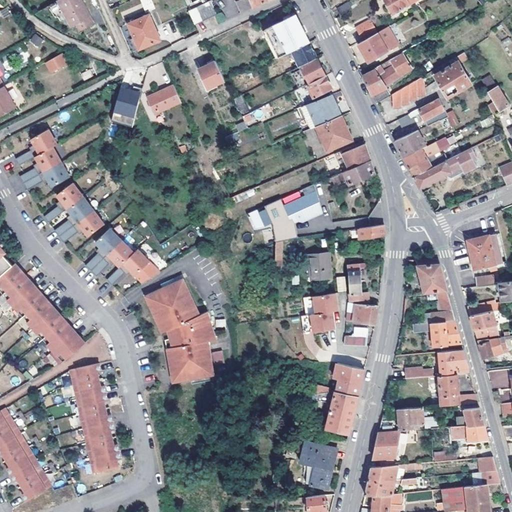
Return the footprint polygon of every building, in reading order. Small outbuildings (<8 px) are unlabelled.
[(78,22),(81,28),(95,21),(82,0),(57,0),(73,25),(78,22)] [(122,16),(143,7),(139,0),(130,0),(118,6),(122,16)] [(236,0),(242,10),(256,4),(264,0),(236,0)] [(386,0),(393,12),(413,0),(386,0)] [(210,1),(190,10),(196,23),(216,13),(212,5),(210,1)] [(349,1),(338,8),(341,14),(353,7),(349,1)] [(127,23),(139,48),(159,38),(148,13),(127,23)] [(291,49),(309,41),(303,27),(296,13),(265,28),(278,55),(291,49)] [(356,27),(363,39),(375,32),(368,19),(356,27)] [(363,39),(358,42),(368,60),(390,48),(389,46),(396,42),(390,32),(384,36),(380,29),(375,32),(363,39)] [(34,33),(29,41),(39,47),(44,39),(34,33)] [(415,46),(417,49),(419,52),(433,44),(430,37),(415,46)] [(309,41),(291,49),(299,65),(301,64),(317,57),(309,41)] [(415,46),(403,52),(405,56),(417,49),(415,46)] [(66,61),(61,51),(45,60),(50,70),(66,61)] [(405,56),(403,52),(373,67),(374,69),(362,74),(368,86),(375,100),(389,93),(384,84),(411,68),(405,56)] [(309,82),(325,74),(317,57),(301,64),(307,77),(309,82)] [(436,77),(447,96),(470,83),(455,57),(444,63),(448,70),(436,77)] [(208,87),(225,79),(216,60),(199,68),(208,87)] [(302,79),(307,77),(301,64),(299,65),(297,67),(302,79)] [(85,80),(93,76),(90,70),(82,73),(85,80)] [(325,74),(309,82),(307,83),(314,96),(332,88),(325,74)] [(480,80),(486,91),(496,86),(490,74),(480,80)] [(418,98),(417,94),(425,93),(423,75),(391,94),(392,108),(402,107),(401,104),(410,102),(410,99),(418,98)] [(148,97),(155,112),(181,100),(180,99),(173,84),(148,97)] [(3,85),(0,86),(0,113),(15,105),(3,85)] [(122,86),(116,114),(136,119),(142,89),(122,86)] [(493,101),(498,110),(508,105),(497,86),(487,92),(493,101)] [(317,124),(341,114),(331,93),(307,103),(317,124)] [(233,97),(242,115),(249,111),(241,94),(233,97)] [(447,115),(439,97),(419,107),(427,123),(435,119),(435,121),(447,115)] [(498,110),(493,101),(489,104),(493,112),(498,110)] [(411,112),(398,118),(403,128),(416,121),(411,112)] [(341,114),(317,124),(328,149),(351,138),(341,114)] [(239,130),(247,126),(244,119),(236,123),(239,130)] [(56,142),(47,128),(30,138),(32,142),(39,153),(52,145),(56,142)] [(404,156),(420,148),(422,146),(414,130),(395,139),(396,141),(404,156)] [(447,138),(451,144),(461,138),(457,132),(447,138)] [(231,133),(225,135),(229,145),(235,143),(231,133)] [(420,148),(425,158),(433,154),(439,151),(450,146),(445,135),(422,146),(420,148)] [(32,142),(28,145),(30,149),(34,156),(39,153),(32,142)] [(349,168),(369,159),(365,146),(364,142),(360,144),(342,153),(349,168)] [(39,153),(34,156),(37,160),(43,170),(61,160),(52,145),(39,153)] [(447,160),(414,175),(419,186),(445,173),(446,176),(450,177),(476,165),(473,158),(476,156),(471,147),(447,159),(447,160)] [(420,148),(404,156),(405,158),(409,166),(425,158),(420,148)] [(34,156),(30,149),(16,158),(20,164),(34,156)] [(341,149),(334,152),(342,171),(343,170),(349,168),(342,153),(341,149)] [(447,160),(447,159),(444,154),(441,155),(435,158),(433,154),(425,158),(409,166),(413,173),(414,175),(447,160)] [(369,159),(349,168),(343,170),(349,183),(374,171),(369,159)] [(43,170),(37,160),(32,163),(35,166),(39,173),(43,170)] [(69,174),(61,160),(43,170),(49,181),(52,185),(69,174)] [(511,181),(511,161),(500,167),(507,184),(511,181)] [(39,173),(35,166),(20,175),(24,182),(39,173)] [(43,170),(39,173),(43,180),(45,183),(49,181),(43,170)] [(339,188),(349,183),(343,170),(342,171),(333,175),(339,188)] [(39,173),(24,182),(28,189),(43,180),(39,173)] [(67,208),(83,195),(72,182),(56,194),(59,198),(67,208)] [(246,213),(254,230),(272,227),(275,240),(298,237),(295,224),(323,213),(312,184),(246,213)] [(93,209),(83,195),(67,208),(70,212),(77,222),(93,209)] [(67,208),(59,198),(55,202),(58,205),(62,211),(67,208)] [(62,211),(58,205),(44,216),(49,222),(62,211)] [(104,223),(93,209),(77,222),(85,231),(88,236),(104,223)] [(77,222),(70,212),(66,215),(68,219),(73,225),(77,222)] [(73,225),(68,219),(55,229),(60,235),(73,225)] [(85,231),(77,222),(73,225),(78,231),(81,235),(85,231)] [(359,232),(360,238),(383,233),(384,223),(349,230),(350,234),(359,232)] [(64,242),(78,231),(73,225),(60,235),(64,242)] [(121,239),(109,227),(95,242),(98,245),(107,254),(121,239)] [(474,268),(502,262),(496,233),(468,239),(473,261),(473,262),(474,268)] [(133,252),(121,239),(107,254),(116,263),(119,266),(123,263),(133,252)] [(283,260),(282,241),(274,242),(275,260),(283,260)] [(107,254),(98,245),(95,249),(98,252),(103,258),(107,254)] [(0,289),(63,361),(66,359),(81,345),(77,340),(80,338),(70,326),(67,329),(62,323),(58,318),(60,316),(50,304),(47,306),(43,301),(38,296),(41,293),(30,281),(27,284),(22,278),(18,273),(21,270),(15,264),(12,267),(0,252),(0,248),(1,248),(0,246),(0,289)] [(149,260),(137,248),(133,252),(123,263),(131,271),(135,275),(149,260)] [(103,258),(98,252),(86,264),(91,270),(103,258)] [(307,257),(313,282),(334,278),(329,253),(307,257)] [(116,263),(107,254),(103,258),(109,263),(112,266),(116,263)] [(417,265),(439,263),(437,257),(416,258),(417,265)] [(109,263),(103,258),(91,270),(97,275),(109,263)] [(128,275),(131,271),(123,263),(119,266),(125,272),(128,275)] [(359,267),(359,263),(348,265),(351,294),(349,294),(350,300),(370,301),(369,291),(363,292),(359,267)] [(439,263),(417,265),(424,292),(427,291),(437,290),(446,289),(439,263)] [(107,279),(113,284),(125,272),(119,266),(107,279)] [(158,281),(161,287),(181,278),(178,272),(158,281)] [(496,283),(495,274),(476,276),(476,285),(496,283)] [(25,275),(22,278),(27,284),(30,281),(25,275)] [(339,279),(341,292),(348,290),(345,277),(339,279)] [(194,377),(217,370),(208,342),(214,340),(205,311),(198,315),(181,278),(161,287),(142,296),(159,334),(165,331),(168,339),(172,347),(166,349),(177,382),(194,377)] [(511,280),(496,283),(498,299),(511,296),(511,280)] [(437,290),(438,297),(439,300),(435,300),(438,311),(423,313),(423,322),(455,319),(446,289),(437,290)] [(429,299),(438,297),(437,290),(427,291),(429,299)] [(336,294),(314,297),(316,312),(334,309),(334,311),(339,311),(336,294)] [(314,297),(304,298),(306,313),(311,312),(316,312),(314,297)] [(470,313),(486,310),(493,308),(492,301),(467,306),(470,313)] [(364,313),(362,322),(374,324),(376,316),(379,304),(374,304),(356,302),(355,311),(364,313)] [(334,311),(334,309),(316,312),(311,312),(313,330),(336,327),(334,311)] [(477,340),(495,337),(486,310),(470,313),(474,328),(477,340)] [(353,321),(362,322),(364,313),(355,311),(353,321)] [(306,313),(301,314),(303,331),(313,330),(311,312),(306,313)] [(449,345),(462,344),(455,320),(431,322),(433,346),(449,345)] [(356,345),(370,345),(369,336),(343,336),(342,345),(356,345)] [(495,337),(477,340),(480,348),(482,355),(501,350),(500,337),(495,337)] [(164,340),(166,349),(172,347),(168,339),(164,340)] [(82,346),(81,345),(66,359),(63,361),(64,362),(67,360),(82,346)] [(364,368),(370,345),(356,345),(351,365),(364,368)] [(440,374),(457,373),(461,372),(469,372),(463,349),(450,349),(438,350),(440,374)] [(335,390),(358,395),(360,384),(364,368),(351,365),(337,361),(333,377),(337,378),(335,390)] [(98,363),(79,367),(68,369),(69,373),(93,473),(119,467),(117,460),(121,459),(117,444),(113,445),(112,437),(110,430),(113,429),(110,414),(106,415),(104,408),(103,401),(107,400),(103,385),(99,386),(97,379),(96,372),(100,371),(98,363)] [(404,368),(405,378),(433,376),(433,366),(404,368)] [(224,368),(217,370),(194,377),(196,381),(225,373),(224,368)] [(459,402),(459,397),(457,373),(440,374),(438,374),(440,403),(459,402)] [(315,404),(331,408),(335,390),(318,391),(315,404)] [(335,390),(331,408),(327,425),(349,431),(352,416),(358,395),(335,390)] [(459,397),(459,402),(477,400),(475,392),(464,393),(464,397),(459,397)] [(511,401),(501,402),(502,406),(503,415),(511,414),(511,401)] [(398,407),(399,429),(412,428),(412,423),(423,422),(423,405),(398,407)] [(479,406),(463,407),(466,418),(468,423),(483,422),(481,413),(479,406)] [(27,491),(23,494),(27,501),(52,486),(6,410),(0,414),(0,454),(3,453),(7,460),(11,466),(7,468),(11,475),(15,481),(19,478),(23,485),(27,491)] [(424,417),(425,428),(437,426),(436,416),(424,417)] [(381,420),(379,430),(395,429),(395,418),(381,420)] [(468,423),(450,425),(451,437),(467,436),(467,439),(488,438),(486,434),(483,422),(468,423)] [(505,434),(511,433),(511,423),(502,425),(505,434)] [(395,429),(379,430),(376,444),(373,457),(375,457),(375,465),(394,463),(395,456),(399,429),(395,429)] [(299,461),(314,465),(310,483),(328,488),(334,458),(333,457),(335,447),(304,439),(299,461)] [(434,458),(456,456),(455,448),(433,450),(434,458)] [(488,469),(496,469),(492,454),(478,455),(479,470),(488,469)] [(375,465),(371,465),(369,472),(368,479),(395,477),(398,466),(398,463),(394,463),(375,465)] [(496,469),(488,469),(491,482),(499,481),(496,469)] [(395,477),(368,479),(366,485),(365,493),(374,492),(391,491),(394,480),(395,477)] [(464,484),(467,511),(489,511),(486,482),(464,484)] [(444,511),(467,511),(464,484),(440,486),(444,511)] [(401,490),(391,491),(390,503),(400,502),(401,490)] [(372,511),(394,511),(395,507),(389,507),(390,503),(391,491),(374,492),(373,507),(372,511)] [(326,511),(325,493),(307,495),(308,511),(326,511)]
